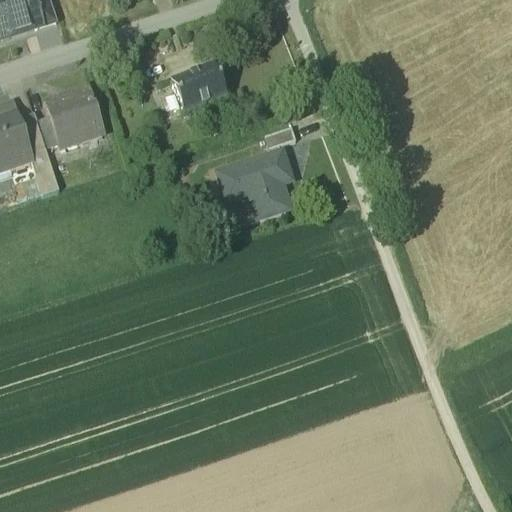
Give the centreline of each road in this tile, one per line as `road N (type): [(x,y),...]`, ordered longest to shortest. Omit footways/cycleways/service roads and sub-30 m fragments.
road 1 (track): [(490,511),(376,232)]
road 2 (track): [(285,0),(376,232)]
road 3 (residential): [(235,0),(0,76)]
